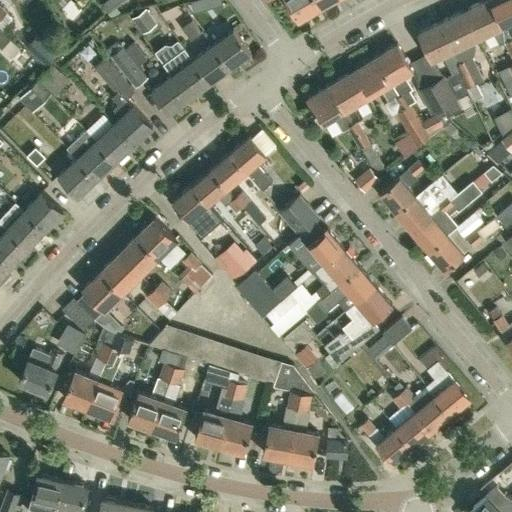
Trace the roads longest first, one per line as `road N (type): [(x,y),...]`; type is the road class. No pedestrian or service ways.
road 1 (residential): [(417,506),(236,491),(53,439),(0,415)]
road 2 (residential): [(244,106),(398,255),(511,407)]
road 3 (residential): [(0,341),(63,262),(155,174),(244,106)]
road 4 (residential): [(293,70),(424,0)]
road 5 (residential): [(417,506),(511,418)]
